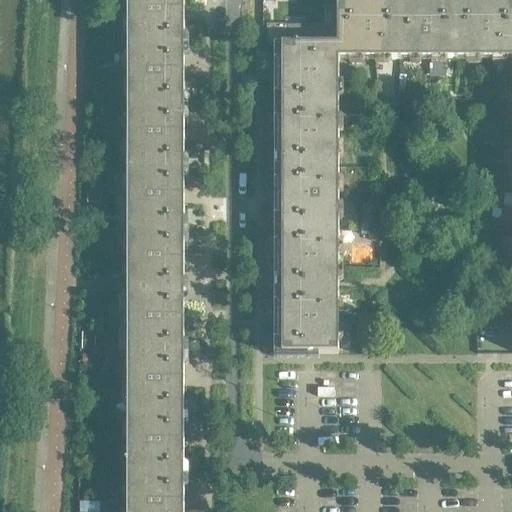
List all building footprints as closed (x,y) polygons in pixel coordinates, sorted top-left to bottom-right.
[(184,37),(184,11),(184,0),(127,0),(128,47),(181,47),(181,37),(184,37)] [(399,61),(399,8),(390,8),(390,0),(371,0),(372,0),(375,0),(375,5),(348,5),(348,8),(340,8),(340,5),(338,5),(338,27),(339,27),(339,61),(399,61)] [(511,7),(508,8),(507,0),(488,0),(489,0),(492,0),(492,5),(466,5),(466,8),(457,8),(457,5),(456,5),(456,61),(511,60),(511,7)] [(456,61),(456,5),(455,5),(455,8),(447,8),(447,5),(399,5),(399,8),(399,61),(456,61)] [(339,108),(339,61),(339,27),(338,27),(267,27),(267,46),(282,46),(282,99),(286,98),(286,108),(339,108)] [(184,99),(184,57),(181,57),(181,47),(128,47),(128,108),(181,108),(181,99),(184,99)] [(184,160),(184,118),(181,118),(181,108),(128,108),(128,170),(181,170),(181,160),(184,160)] [(339,169),(339,134),(339,108),(286,108),(286,118),(267,118),(267,137),(278,137),(278,133),(282,134),(282,159),(285,159),(285,169),(339,169)] [(339,231),(339,195),(339,169),(285,169),(285,179),(267,179),(267,198),(278,198),(278,195),(282,195),(282,221),(285,221),(285,231),(339,231)] [(184,222),(184,180),(181,180),(181,170),(128,170),(128,232),(181,232),(181,222),(184,222)] [(338,355),(339,291),(339,231),(285,231),(285,241),(267,241),(267,260),(278,260),(278,257),(282,257),(282,291),(282,294),(285,294),(285,302),(267,302),(267,321),(278,321),(278,318),(282,318),(282,344),(285,344),(285,355),(338,355)] [(184,288),(184,270),(184,241),(181,241),(181,232),(128,232),(128,288),(128,354),(181,354),(181,344),(184,344),(184,302),(181,302),(181,294),(184,294),(184,288)] [(184,406),(184,379),(184,364),(181,364),(181,354),(128,354),(128,416),(181,416),(181,406),(184,406)] [(184,467),(184,440),(184,426),(181,426),(181,416),(128,416),(128,477),(181,477),(181,467),(184,467)] [(184,511),(184,502),(184,487),(181,487),(181,477),(128,477),(127,511),(184,511)]
